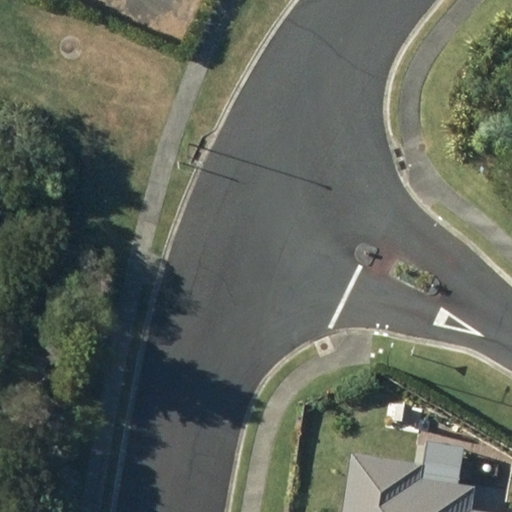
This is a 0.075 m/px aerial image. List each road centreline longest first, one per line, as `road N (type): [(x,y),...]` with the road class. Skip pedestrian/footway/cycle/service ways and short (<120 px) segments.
road 1 (residential): [(234,189),(162,419),(144,511)]
road 2 (residential): [(234,189),(511,333)]
road 3 (residential): [(358,0),(307,55),(234,189)]
